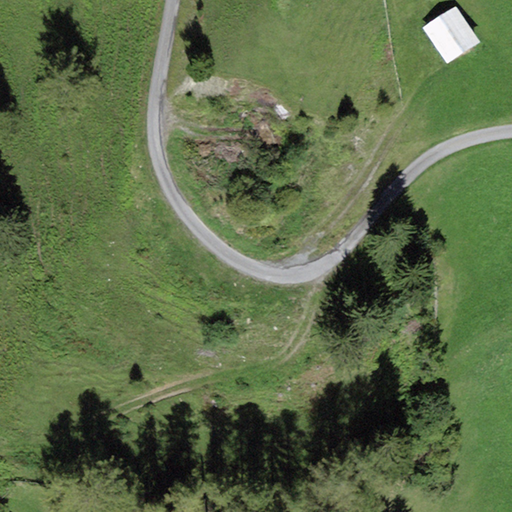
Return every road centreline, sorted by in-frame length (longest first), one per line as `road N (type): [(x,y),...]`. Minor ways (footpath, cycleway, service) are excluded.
road 1 (unclassified): [(172,0),(157,87),(158,157),(174,201),(198,233),(244,266),(292,274),(319,268),(434,152),(511,130)]
road 2 (track): [(319,268),(300,336),(274,363),(141,401),(69,438),(0,450)]
